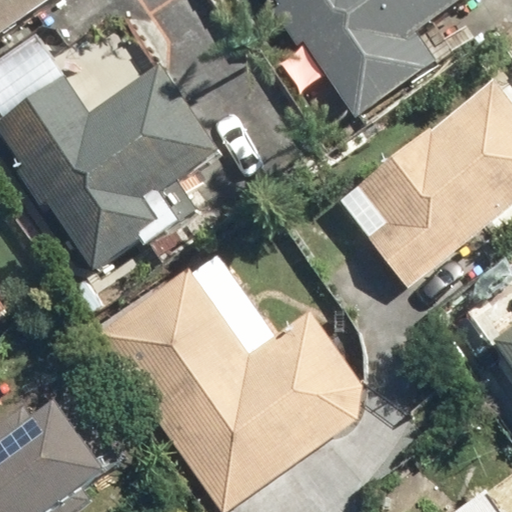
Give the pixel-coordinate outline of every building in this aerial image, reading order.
[(0,0),(0,48),(65,0),(0,0)] [(284,0),(365,117),(448,60),(429,31),(474,0),(284,0)] [(74,67),(0,115),(0,122),(101,275),(154,240),(163,253),(209,222),(184,185),(229,156),(172,69),(105,113),(74,67)] [(511,78),(510,76),(346,201),(433,316),(491,272),(469,243),(511,209),(511,78)] [(368,420),(372,386),(320,309),(281,335),(228,257),(114,334),(234,510),(368,420)] [(0,325),(27,305),(0,267),(0,325)] [(0,511),(61,511),(122,465),(70,397),(15,439),(0,420),(0,511)] [(511,511),(511,475),(459,511),(511,511)]
